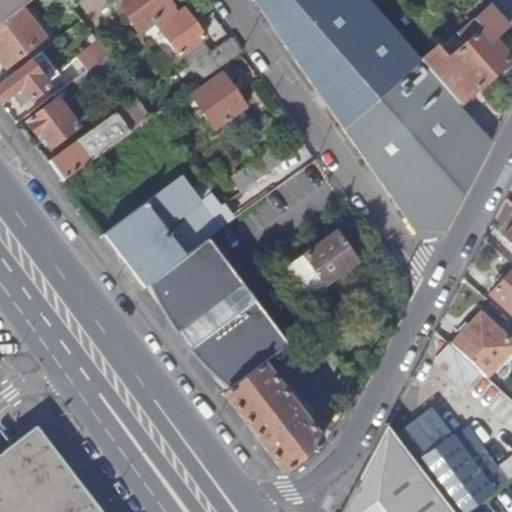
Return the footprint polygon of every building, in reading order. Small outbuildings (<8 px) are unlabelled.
[(0,0),(0,22),(19,8),(29,0),(0,0)] [(138,34),(153,22),(172,9),(165,0),(113,0),(112,1),(138,34)] [(442,233),(490,141),(366,0),(251,0),(381,185),(416,233),(442,233)] [(511,0),(485,0),(491,7),(508,26),(511,30),(511,0)] [(464,44),(491,75),(505,62),(492,47),(495,43),(492,39),(508,26),(491,7),(472,24),(478,31),(464,44)] [(19,8),(0,22),(0,60),(5,66),(20,55),(41,39),(42,38),(19,8)] [(172,9),(153,22),(178,56),(204,37),(183,9),(175,14),(172,9)] [(119,47),(127,57),(145,44),(138,34),(119,47)] [(464,44),(455,34),(446,42),(455,52),(464,44)] [(213,50),(204,37),(178,56),(186,67),(204,56),(213,50)] [(231,39),(229,37),(213,50),(204,56),(186,67),(193,86),(237,55),(240,55),(240,52),(231,39)] [(26,63),(48,46),(41,39),(20,55),(26,63)] [(87,71),(108,56),(98,42),(77,57),(87,71)] [(491,75),(464,44),(455,52),(445,61),(473,91),(491,75)] [(0,101),(1,103),(2,104),(21,89),(30,100),(47,87),(44,84),(28,63),(26,63),(0,82),(0,101)] [(190,97),(214,129),(244,107),(220,74),(190,97)] [(66,87),(56,75),(44,84),(47,87),(65,87),(66,87)] [(41,135),(50,146),(77,125),(55,98),(24,122),(37,137),(41,135)] [(164,107),(153,115),(160,124),(171,116),(164,107)] [(46,162),(61,182),(87,163),(86,161),(96,155),(92,150),(83,155),(74,142),(46,162)] [(238,192),(279,163),(271,151),(230,180),(238,192)] [(142,286),(142,287),(187,253),(178,240),(173,243),(163,230),(181,216),(211,193),(192,167),(102,235),(142,286)] [(284,182),(267,194),(274,203),(290,191),(284,182)] [(205,240),(231,220),(221,205),(211,193),(181,216),(184,220),(171,231),(177,239),(178,240),(187,253),(205,240)] [(511,226),(503,237),(511,245),(511,226)] [(301,255),(323,285),(355,263),(333,233),(301,255)] [(206,372),(222,393),(259,365),(276,352),(285,345),(256,307),(250,311),(245,303),(246,299),(246,294),(242,290),(238,289),(234,289),(228,282),(234,278),(205,240),(187,253),(142,287),(206,372)] [(304,297),(323,285),(301,255),(283,268),(304,297)] [(511,268),(488,295),(511,316),(511,268)] [(473,366),(485,377),(511,346),(511,344),(479,314),(450,345),(473,366)] [(511,401),(485,377),(473,366),(450,345),(448,343),(447,342),(432,359),(488,410),(489,409),(511,429),(511,435),(511,436),(511,401)] [(276,352),(259,365),(270,378),(287,365),(276,352)] [(262,445),(282,471),(319,443),(270,378),(259,365),(222,393),(262,445)] [(396,439),(415,464),(451,436),(432,410),(396,439)] [(99,511),(34,427),(0,453),(0,511),(99,511)] [(448,511),(383,427),(344,511),(448,511)] [(493,492),(505,483),(494,469),(465,430),(453,438),(493,492)] [(415,464),(451,511),(466,511),(493,492),(453,438),(451,436),(415,464)] [(511,477),(511,454),(494,469),(505,483),(511,477)]
